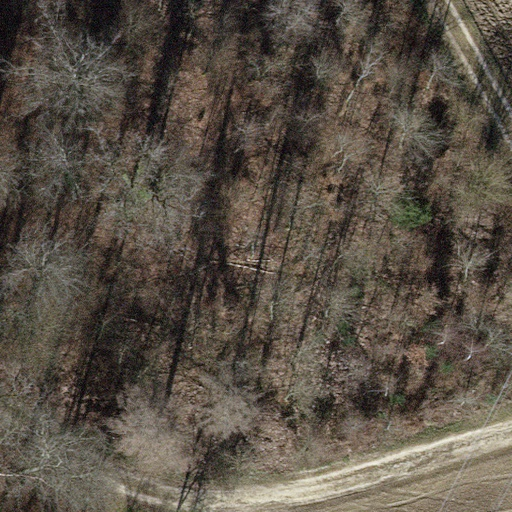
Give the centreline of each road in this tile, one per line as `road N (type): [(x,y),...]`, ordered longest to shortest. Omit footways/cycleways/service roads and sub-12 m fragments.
road 1 (track): [(226,511),(158,495),(47,447),(0,410)]
road 2 (track): [(511,447),(294,511)]
